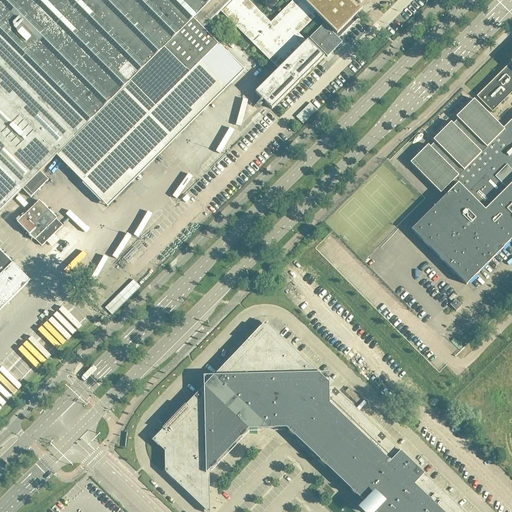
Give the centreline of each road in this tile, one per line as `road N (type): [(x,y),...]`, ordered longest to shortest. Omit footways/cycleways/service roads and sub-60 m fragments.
road 1 (primary): [(73,436),(511,0)]
road 2 (primary): [(468,0),(52,413)]
road 3 (unknown): [(381,8),(112,297)]
